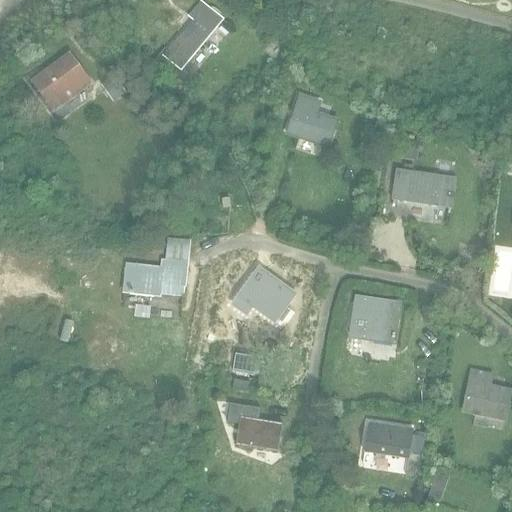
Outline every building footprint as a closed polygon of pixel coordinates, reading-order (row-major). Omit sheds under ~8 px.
[(190,16),(195,21),(188,30),(166,56),(181,69),(203,43),(222,20),(219,17),(221,14),(220,12),(218,11),(216,9),(214,8),(212,7),(210,10),(201,3),(190,16)] [(69,54),(38,76),(60,107),(91,84),(69,54)] [(158,65),(173,79),(177,74),(162,60),(158,65)] [(114,77),(101,85),(112,101),(124,92),(114,77)] [(287,134),(328,148),(337,121),(314,113),(317,102),(300,96),(287,134)] [(402,140),(399,156),(416,159),(418,142),(402,140)] [(393,199),(451,207),(455,180),(397,171),(393,199)] [(223,207),(230,207),(229,199),(222,199),(223,207)] [(127,287),(185,293),(189,265),(169,263),(170,250),(145,247),(144,260),(130,259),(127,287)] [(236,296),(232,302),(247,313),(252,307),(273,323),(276,318),(281,321),(290,309),(285,306),(295,293),(258,266),(236,296)] [(351,337),(393,344),(399,304),(357,298),(351,337)] [(235,353),(232,371),(252,374),(255,357),(235,353)] [(487,387),(489,376),(471,372),(463,412),(505,420),(511,392),(487,387)] [(233,380),(231,389),(247,392),(249,383),(233,380)] [(230,404),(227,422),(239,423),(236,446),(278,452),(282,424),(258,420),(260,409),(242,406),(230,404)] [(412,432),(367,425),(362,453),(408,461),(412,432)] [(410,447),(409,456),(420,458),(423,439),(412,437),(410,447)] [(431,488),(426,501),(438,505),(443,492),(447,480),(435,475),(431,488)]
